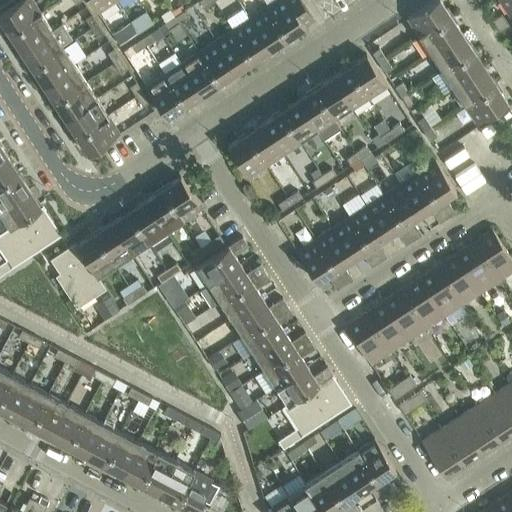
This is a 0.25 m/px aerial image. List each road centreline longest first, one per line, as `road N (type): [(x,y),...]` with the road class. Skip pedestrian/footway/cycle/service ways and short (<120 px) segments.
road 1 (tertiary): [(193,133),(115,186),(70,180),(0,78)]
road 2 (tertiary): [(395,0),(193,133)]
road 3 (residential): [(319,317),(193,133)]
road 4 (residential): [(439,504),(319,317)]
road 5 (unclassified): [(319,317),(502,196)]
road 6 (residential): [(163,511),(0,426)]
